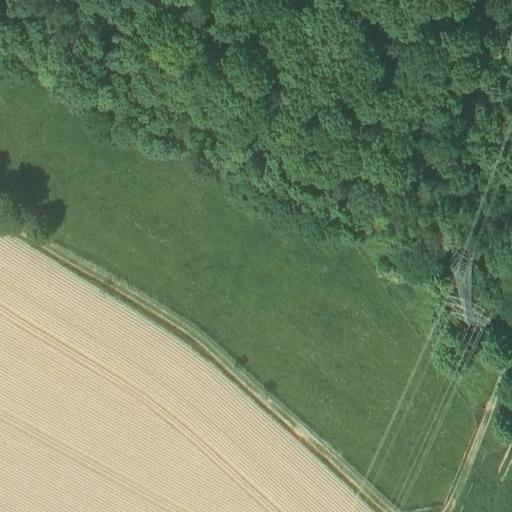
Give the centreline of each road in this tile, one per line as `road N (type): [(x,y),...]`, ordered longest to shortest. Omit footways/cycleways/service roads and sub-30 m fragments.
road 1 (track): [(386,511),(191,333),(0,219)]
road 2 (track): [(511,34),(472,108),(469,136),(485,227),(511,298)]
road 3 (track): [(511,352),(448,511)]
